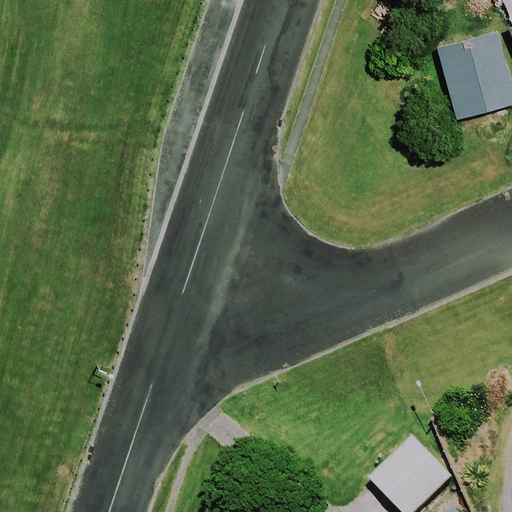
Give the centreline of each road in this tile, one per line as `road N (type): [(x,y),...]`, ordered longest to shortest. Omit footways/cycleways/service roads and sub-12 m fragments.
road 1 (residential): [(511,231),(376,290),(299,308),(237,314),(179,300)]
road 2 (residential): [(179,300),(283,0)]
road 3 (residential): [(111,511),(179,300)]
